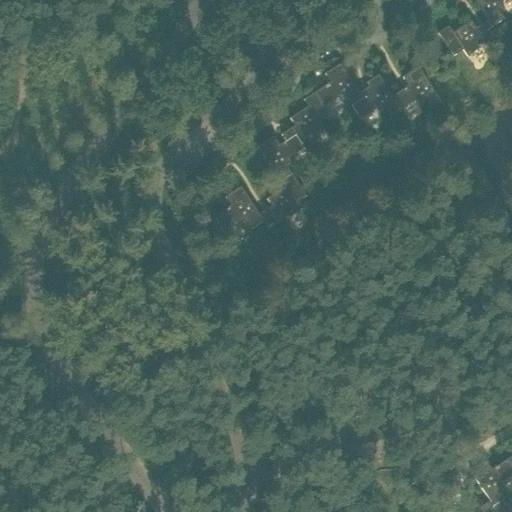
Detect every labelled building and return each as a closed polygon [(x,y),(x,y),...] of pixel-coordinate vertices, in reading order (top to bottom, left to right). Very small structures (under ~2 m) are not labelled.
[(473,0),(487,21),(492,28),(504,20),(495,7),(506,0),(473,0)] [(492,28),(487,21),(474,29),(469,22),(451,34),(447,28),(435,35),(450,58),(460,51),(465,57),(488,42),(483,34),(492,28)] [(328,84),(312,94),(321,108),(342,95),(349,105),(360,98),(358,94),(339,65),(323,75),(328,84)] [(407,87),(390,98),(399,112),(420,99),(427,111),(439,103),(416,68),(401,78),(407,87)] [(368,88),(358,94),(360,98),(349,105),(359,120),(380,107),(388,119),(399,112),(390,98),(377,77),(365,84),(368,88)] [(279,136),(284,143),(295,136),(300,145),(323,130),(318,123),(327,117),(321,108),(312,94),(302,101),(307,108),(289,119),(293,127),(279,136)] [(279,183),(283,189),(294,181),(282,163),(303,150),(300,145),(295,136),(284,143),(278,147),(272,138),(256,148),(278,183),(279,183)] [(270,207),(257,216),(261,223),(271,216),(276,225),(299,210),(295,204),(305,198),(294,181),(283,189),(265,200),(270,207)] [(261,223),(257,216),(239,188),(223,199),(228,207),(212,217),(221,231),(240,220),(247,232),(261,223)] [(469,473),(489,502),(491,505),(502,498),(495,488),(511,476),(511,470),(505,460),(491,471),(485,462),(469,473)] [(465,511),(511,511),(502,498),(491,505),(489,502),(479,508),(476,504),(465,511)]
